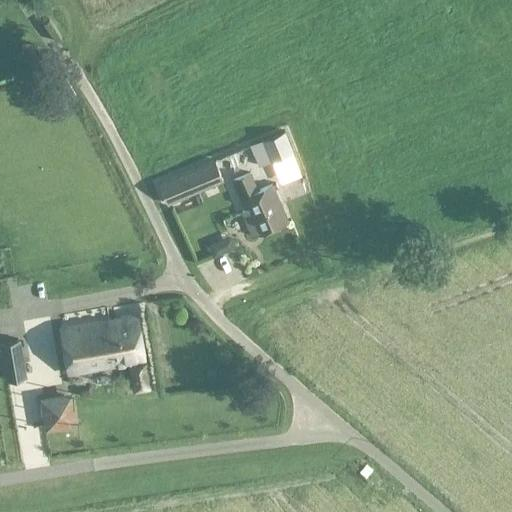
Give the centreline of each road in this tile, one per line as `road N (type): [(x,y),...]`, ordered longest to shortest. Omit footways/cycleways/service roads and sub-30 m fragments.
road 1 (unclassified): [(335,422),(192,290),(96,102),(61,57)]
road 2 (residential): [(0,481),(309,434),(335,422)]
road 3 (unclassified): [(442,511),(335,422)]
